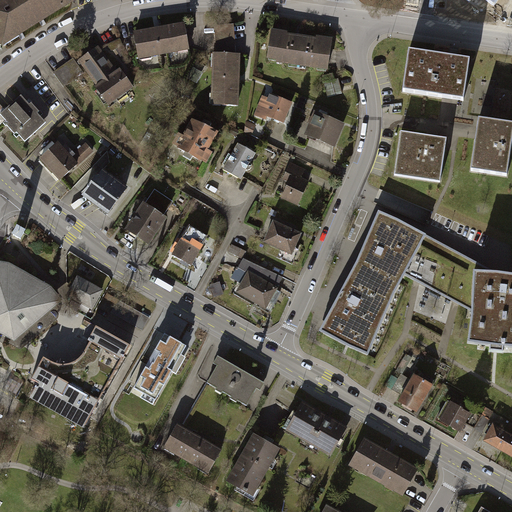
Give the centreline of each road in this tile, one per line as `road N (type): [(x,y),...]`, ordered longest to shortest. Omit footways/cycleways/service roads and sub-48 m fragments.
road 1 (residential): [(349,20),(368,99),(365,150),(276,355)]
road 2 (secondary): [(276,355),(105,255),(19,185)]
road 3 (residential): [(349,20),(222,1),(106,17)]
road 4 (secondary): [(465,463),(276,355)]
road 5 (residential): [(511,42),(349,20)]
road 6 (residential): [(106,17),(0,79)]
